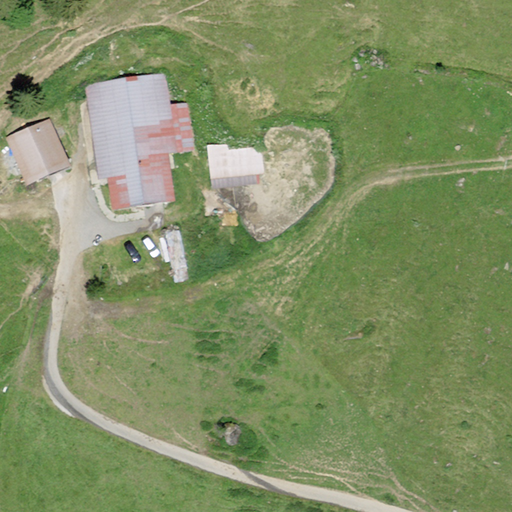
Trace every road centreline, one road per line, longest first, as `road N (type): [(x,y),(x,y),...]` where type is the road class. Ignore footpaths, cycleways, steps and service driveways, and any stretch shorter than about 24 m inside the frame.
road 1 (unclassified): [(71,219),(45,353),(61,406),(196,468),(367,511)]
road 2 (track): [(511,162),(352,184),(309,237),(218,287),(146,307),(55,307)]
